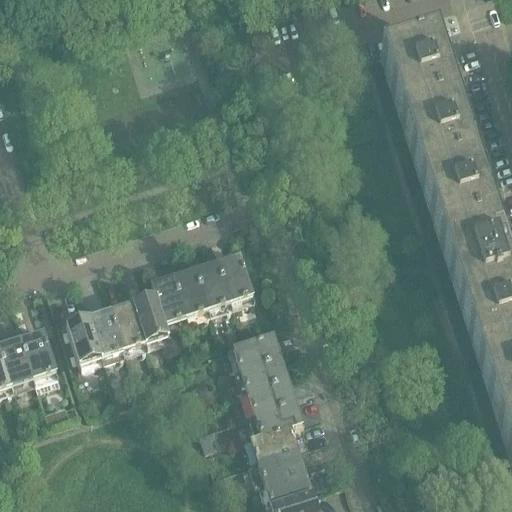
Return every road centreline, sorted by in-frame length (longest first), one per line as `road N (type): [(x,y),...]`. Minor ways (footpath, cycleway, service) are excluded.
road 1 (residential): [(365,511),(286,273),(260,238),(237,229),(43,283)]
road 2 (residential): [(43,283),(0,145)]
